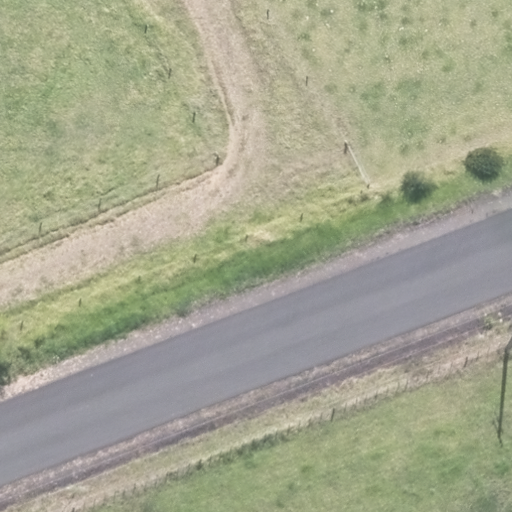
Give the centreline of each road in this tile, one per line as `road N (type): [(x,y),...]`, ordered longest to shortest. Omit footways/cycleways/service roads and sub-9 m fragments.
road 1 (unclassified): [(0,444),(511,246)]
road 2 (track): [(210,0),(259,96),(229,173),(110,239),(0,282)]
